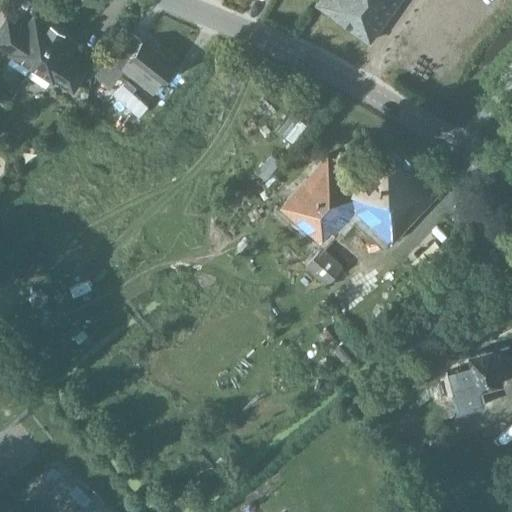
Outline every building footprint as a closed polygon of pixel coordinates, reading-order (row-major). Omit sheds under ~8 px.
[(316,0),(314,4),(370,44),(400,0),(316,0)] [(30,69),(57,28),(50,24),(49,25),(33,15),(24,29),(6,17),(0,26),(0,46),(9,53),(8,55),(30,69)] [(63,32),(57,28),(30,69),(52,83),(54,81),(72,93),(87,69),(69,58),(78,43),(62,33),(63,32)] [(118,45),(95,75),(111,87),(123,71),(153,93),(174,66),(129,32),(118,45)] [(255,151),(266,158),(275,143),(264,136),(255,151)] [(420,177),(423,175),(382,138),(350,174),(326,154),(279,207),(319,244),(322,239),(331,231),(350,208),(389,242),(392,241),(436,191),(420,177)] [(344,265),(322,247),(305,267),(327,286),(344,265)] [(464,350),(454,338),(419,366),(424,372),(429,378),(464,350)] [(473,366),(448,373),(453,393),(452,393),(457,412),(485,404),(481,389),(502,383),(492,348),(469,354),(473,366)]
